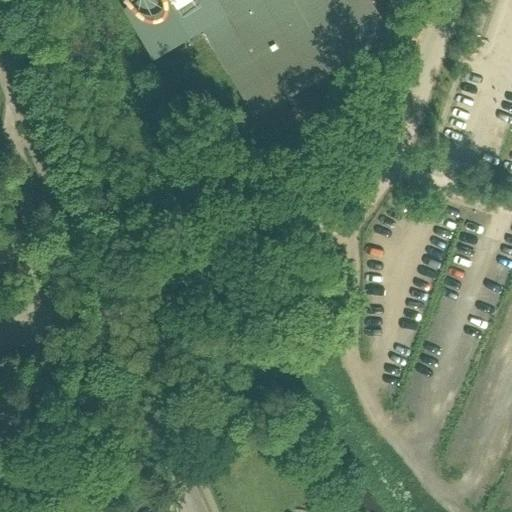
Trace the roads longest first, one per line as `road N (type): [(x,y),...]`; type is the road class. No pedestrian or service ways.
road 1 (unclassified): [(433,0),(350,188),(99,293)]
road 2 (unclassified): [(0,57),(99,293)]
road 3 (unclassified): [(99,293),(190,511)]
